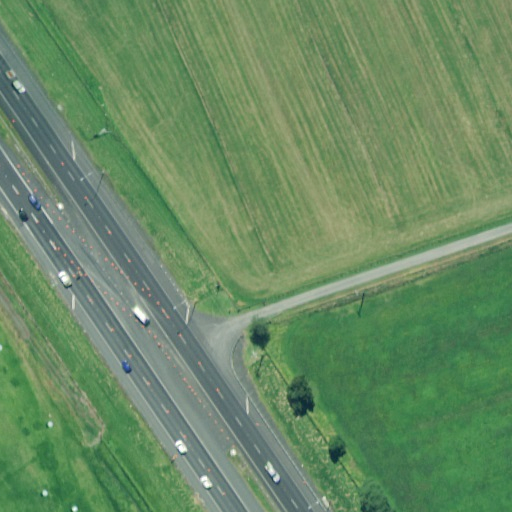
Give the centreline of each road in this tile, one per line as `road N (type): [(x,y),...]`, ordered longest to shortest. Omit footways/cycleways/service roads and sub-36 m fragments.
road 1 (motorway): [(231,511),(0,175)]
road 2 (track): [(511,224),(235,318)]
road 3 (motorway): [(0,76),(156,305)]
road 4 (motorway): [(208,380),(301,511)]
road 5 (motorway): [(156,305),(193,321),(235,318),(218,342),(208,380)]
